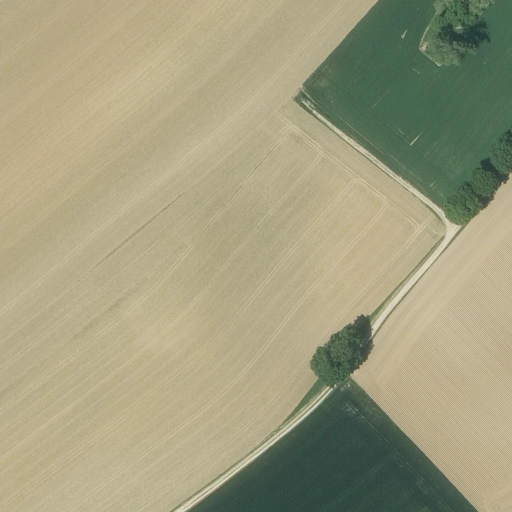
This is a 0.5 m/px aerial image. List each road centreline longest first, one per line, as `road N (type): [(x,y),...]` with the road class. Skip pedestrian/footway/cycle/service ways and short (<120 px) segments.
road 1 (track): [(511,165),(314,408),(184,511)]
road 2 (track): [(460,229),(301,102)]
